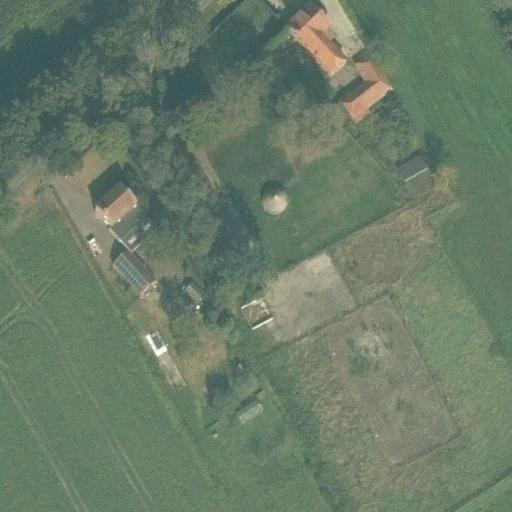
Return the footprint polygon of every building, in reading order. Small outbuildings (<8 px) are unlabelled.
[(286,33),(331,80),(348,64),(331,45),(334,42),(326,34),(330,31),(310,10),(286,33)] [(346,118),(354,127),(369,116),(367,113),(394,92),(372,58),(353,71),(362,86),(337,105),(339,107),(346,118)] [(334,111),(332,112),(334,113),(340,122),(346,118),(339,107),(334,111)] [(382,113),(375,119),(381,126),(387,120),(382,113)] [(221,116),(201,129),(208,139),(228,125),(221,116)] [(156,147),(170,177),(188,169),(174,138),(156,147)] [(419,159),(395,172),(413,204),(437,191),(419,159)] [(178,187),(203,232),(225,220),(200,175),(178,187)] [(108,233),(120,245),(135,231),(138,234),(149,224),(120,192),(95,214),(110,231),(108,233)] [(262,202),(261,205),(262,208),(263,212),(265,214),(268,216),(271,217),(275,217),(278,217),(282,215),(284,213),(286,210),(287,206),(286,202),(284,197),(282,194),(280,192),(277,192),(274,192),(269,193),(266,195),(264,198),(262,202)] [(113,268),(139,299),(155,285),(129,255),(113,268)] [(192,286),(184,296),(194,305),(203,295),(192,286)] [(275,387),(293,378),(282,357),(265,365),(275,387)]
